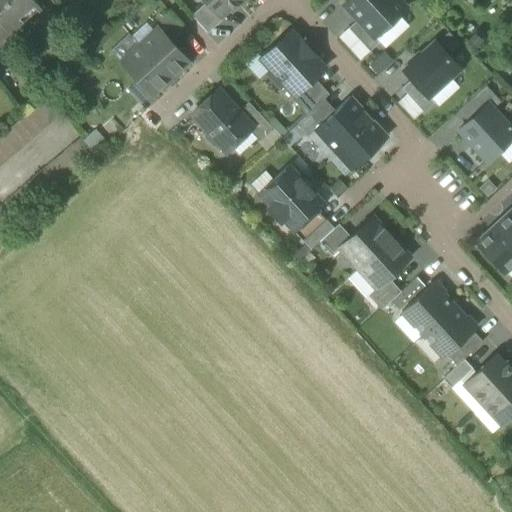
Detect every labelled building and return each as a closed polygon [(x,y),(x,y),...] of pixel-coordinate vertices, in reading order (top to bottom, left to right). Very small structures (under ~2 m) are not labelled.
[(0,0),(0,39),(22,21),(18,16),(35,1),(34,0),(0,0)] [(237,5),(242,0),(241,0),(203,0),(205,2),(219,17),(220,17),(235,3),(237,5)] [(357,19),(373,37),(374,36),(405,7),(398,0),(349,0),(344,5),(357,19)] [(18,16),(22,21),(39,6),(35,1),(18,16)] [(191,15),(207,33),(222,19),(220,17),(219,17),(205,2),(191,15)] [(157,20),(174,38),(182,30),(166,12),(157,20)] [(347,28),(369,51),(379,42),(374,36),(373,37),(357,19),(347,28)] [(157,28),(139,45),(169,78),(188,61),(157,28)] [(359,60),(369,51),(347,28),(337,37),(359,60)] [(293,93),(294,94),(313,76),(322,67),(290,32),(261,58),(271,68),(268,71),(282,86),(285,84),(293,93)] [(411,79),(427,97),(428,96),(459,68),(434,42),(421,54),(419,53),(408,63),(410,65),(403,70),(411,79)] [(151,95),(169,78),(139,45),(120,62),(151,95)] [(378,73),(393,60),(384,51),(369,64),(378,73)] [(259,79),(268,71),(271,68),(261,58),(257,53),(245,64),(259,79)] [(289,96),(306,114),(323,98),(328,93),(313,76),(294,94),(293,93),(289,96)] [(406,93),(423,112),(434,102),(428,96),(427,97),(411,79),(401,88),(406,93)] [(457,110),(467,121),(470,117),(471,118),(487,104),(491,109),(499,102),(484,86),(457,110)] [(218,144),(224,151),(248,129),(251,126),(238,111),(217,89),(191,114),(206,130),(206,136),(212,144),(218,144)] [(423,112),(406,93),(397,101),(414,120),(423,112)] [(52,121),(60,114),(46,97),(37,104),(52,121)] [(314,129),(351,169),(386,137),(349,97),(334,110),(314,129)] [(296,123),(308,135),(314,129),(334,110),(323,98),(306,114),(296,123)] [(248,129),(258,140),(272,128),(248,102),(238,111),(251,126),(248,129)] [(43,128),(52,121),(37,104),(29,112),(43,128)] [(491,109),(487,104),(471,118),(470,117),(467,121),(457,129),(486,161),(505,143),(502,139),(511,130),(491,109)] [(35,136),(43,128),(29,112),(20,119),(35,136)] [(26,143),(35,136),(20,119),(12,126),(26,143)] [(18,150),(26,143),(12,126),(3,133),(18,150)] [(502,139),(505,143),(511,136),(511,130),(502,139)] [(0,146),(9,157),(18,150),(3,133),(0,136),(0,146)] [(86,161),(94,154),(80,137),(71,145),(86,161)] [(77,169),(86,161),(71,145),(63,152),(77,169)] [(0,163),(1,165),(9,157),(0,146),(0,163)] [(69,176),(77,169),(63,152),(54,159),(69,176)] [(60,183),(69,176),(54,159),(46,166),(60,183)] [(282,219),(293,231),(317,210),(323,204),(288,165),(258,193),(269,205),(266,208),(279,221),(282,219)] [(52,190),(60,183),(46,166),(38,174),(52,190)] [(43,198),(52,190),(38,174),(29,181),(43,198)] [(35,205),(43,198),(29,181),(21,188),(35,205)] [(26,212),(35,205),(21,188),(12,195),(26,212)] [(18,219),(26,212),(12,195),(4,203),(18,219)] [(10,227),(18,219),(4,203),(0,205),(0,215),(4,220),(10,227)] [(309,249),(318,241),(333,228),(317,210),(293,231),(309,249)] [(476,242),(503,272),(511,263),(511,210),(476,242)] [(339,249),(357,268),(391,237),(372,216),(350,237),(338,247),(339,249)] [(338,223),(333,228),(318,241),(331,255),(339,249),(338,247),(350,237),(338,223)] [(410,258),(391,237),(357,268),(375,288),(376,289),(388,278),(410,258)] [(400,291),(389,301),(397,309),(424,285),(416,277),(400,291)] [(368,295),(381,309),(389,301),(400,291),(388,278),(376,289),(375,288),(368,295)] [(401,312),(422,334),(453,305),(442,293),(443,291),(434,281),(401,312)] [(465,318),(453,305),(422,334),(443,357),(476,327),(466,316),(465,318)] [(474,333),(448,357),(456,365),(482,341),(474,333)] [(463,384),(482,405),(511,376),(511,369),(509,371),(504,365),(494,355),(475,372),(463,384)] [(442,379),(450,388),(472,368),(463,359),(442,379)] [(473,412),(482,405),(463,384),(475,372),(472,368),(450,388),(473,412)] [(511,376),(482,405),(501,425),(511,414),(511,376)] [(482,405),(473,412),(492,433),(501,425),(482,405)]
